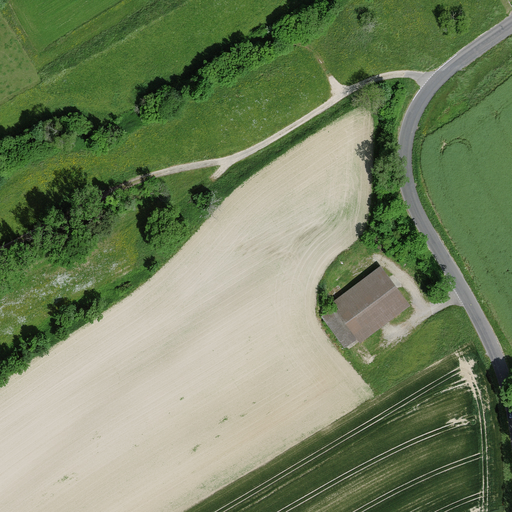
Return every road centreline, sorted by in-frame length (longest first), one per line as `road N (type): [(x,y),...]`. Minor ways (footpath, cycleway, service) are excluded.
road 1 (track): [(434,82),(403,73),(370,80),(232,158),(166,170),(0,250)]
road 2 (tertiary): [(511,23),(434,82),(410,121),(404,156),(411,200),(495,352),(511,407)]
road 3 (track): [(232,158),(216,176),(0,297)]
